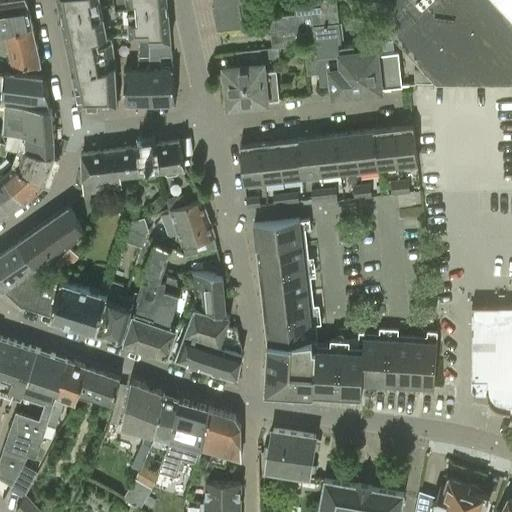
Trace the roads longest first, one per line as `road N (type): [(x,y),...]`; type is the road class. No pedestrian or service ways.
road 1 (residential): [(254,406),(254,288),(208,118)]
road 2 (residential): [(254,406),(0,310)]
road 3 (residential): [(511,453),(459,436),(254,406)]
road 4 (residential): [(208,118),(393,109)]
road 5 (residential): [(72,133),(208,118)]
road 6 (residential): [(72,133),(44,0)]
road 7 (residential): [(0,235),(68,177),(72,133)]
road 8 (residential): [(208,118),(184,0)]
